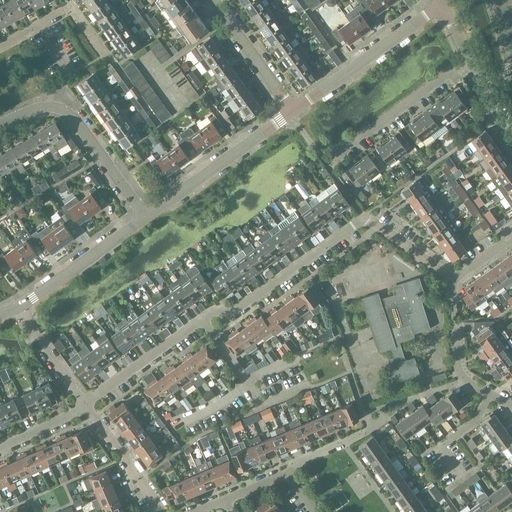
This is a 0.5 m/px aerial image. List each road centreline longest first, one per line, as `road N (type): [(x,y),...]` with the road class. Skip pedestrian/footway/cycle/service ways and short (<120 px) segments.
road 1 (residential): [(84,404),(212,311),(229,314),(365,218)]
road 2 (residential): [(365,218),(330,169),(468,64)]
road 3 (residential): [(142,218),(60,97),(0,124)]
road 4 (residential): [(142,218),(292,111)]
road 5 (residential): [(292,111),(438,4)]
road 6 (residential): [(20,305),(142,218)]
road 7 (residential): [(292,111),(211,0)]
road 8 (residential): [(161,511),(84,404)]
road 9 (unknown): [(223,16),(167,62),(168,93),(155,107)]
